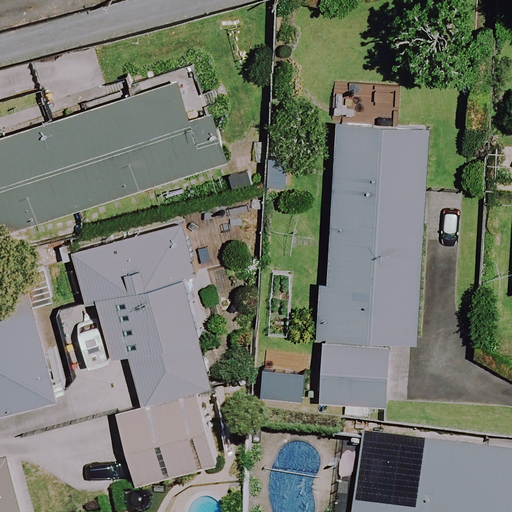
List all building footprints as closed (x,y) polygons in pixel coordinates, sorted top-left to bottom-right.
[(178,109),(169,81),(0,135),(0,233),(223,161),(204,101),(178,109)] [(326,118),(312,364),(288,362),(286,400),(310,401),(382,405),(385,342),(417,343),(422,123),(326,118)] [(201,332),(175,225),(68,251),(80,301),(87,300),(101,356),(201,332)] [(0,412),(54,400),(33,310),(58,304),(45,247),(0,257),(0,412)] [(211,463),(194,394),(114,414),(132,483),(211,463)] [(511,511),(511,450),(428,442),(421,510),(347,502),(346,511),(511,511)] [(0,511),(15,511),(2,459),(0,459),(0,511)]
